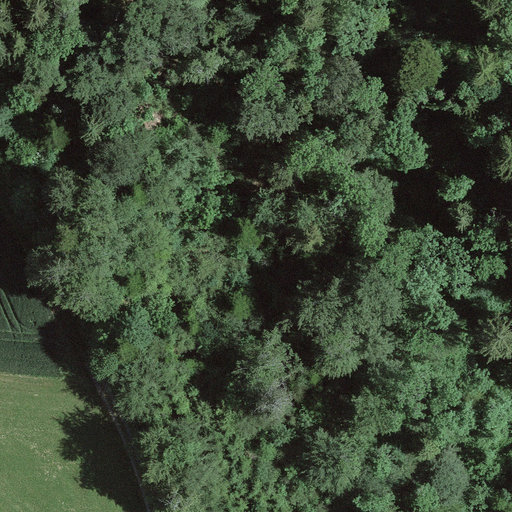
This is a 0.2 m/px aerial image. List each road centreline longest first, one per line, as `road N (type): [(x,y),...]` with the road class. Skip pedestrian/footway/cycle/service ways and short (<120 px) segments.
road 1 (track): [(335,0),(360,79),(457,296)]
road 2 (track): [(0,188),(89,367)]
road 3 (track): [(147,511),(118,422),(89,367)]
